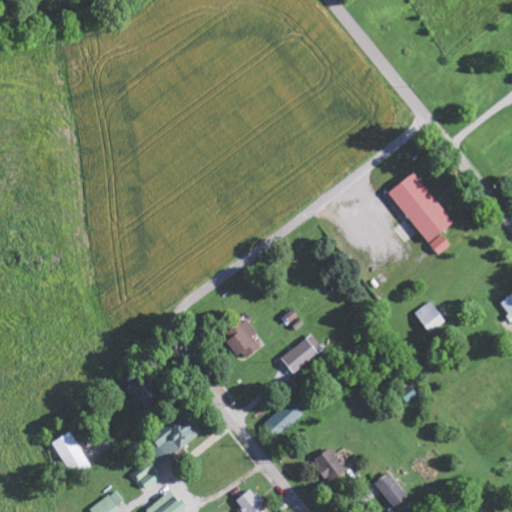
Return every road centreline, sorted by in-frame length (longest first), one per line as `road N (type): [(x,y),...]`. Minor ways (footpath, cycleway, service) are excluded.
road 1 (residential): [(306,511),(183,352),(177,314),(432,121)]
road 2 (residential): [(511,220),(333,0)]
